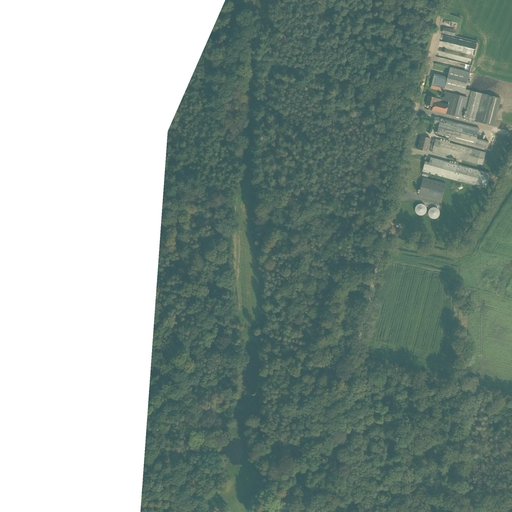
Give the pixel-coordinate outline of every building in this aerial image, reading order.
[(455,30),(443,27),(442,33),(454,36),(455,30)] [(437,44),(436,51),(443,51),(443,50),(469,54),(470,50),(472,50),(472,45),(468,44),(467,48),(437,44)] [(462,119),(467,99),(452,94),(453,92),(469,96),(470,91),(465,90),(470,73),(450,68),(448,78),(435,74),(431,86),(441,88),(438,99),(429,97),(426,106),(433,108),(432,111),(462,119)] [(494,126),(500,99),(472,92),(465,118),(494,126)] [(436,136),(487,149),(489,143),(477,139),(479,129),(435,117),(433,124),(439,125),(436,136)] [(430,139),(420,137),(417,149),(427,152),(430,139)] [(483,165),(486,153),(433,139),(430,151),(483,165)] [(487,189),(491,173),(431,158),(430,163),(426,162),(423,172),(487,189)] [(445,184),(423,178),(418,196),(440,202),(445,184)] [(424,210),(426,219),(432,217),(430,208),(424,210)] [(292,484),(284,484),(284,502),(292,502),(292,484)] [(305,492),(296,491),(296,503),(304,503),(305,492)]
